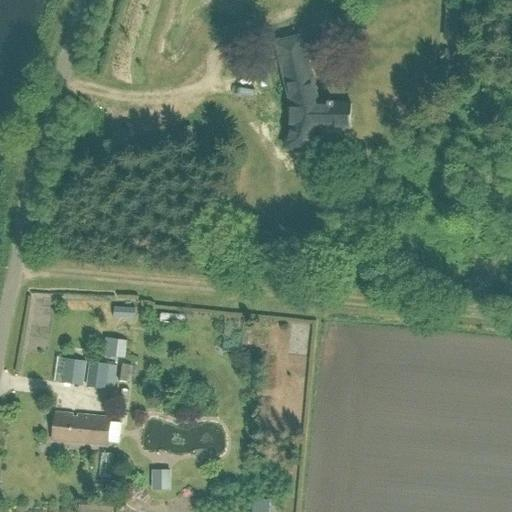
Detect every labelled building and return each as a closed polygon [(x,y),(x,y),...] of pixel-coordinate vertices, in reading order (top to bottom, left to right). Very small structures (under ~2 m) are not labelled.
[(328,104),(318,104),(300,38),(277,44),(292,108),(293,123),(285,148),(310,155),(313,144),(318,128),(352,128),(352,104),(334,104),(334,102),(328,102),(328,104)] [(114,302),(113,319),(136,320),(137,302),(114,302)] [(56,347),(76,348),(77,317),(58,316),(56,347)] [(106,341),(105,358),(124,360),(125,343),(106,341)] [(86,362),(67,359),(63,384),(83,386),(86,362)] [(91,362),(88,387),(114,391),(117,366),(91,362)] [(122,365),(119,383),(131,384),(134,366),(122,365)] [(55,414),(52,443),(108,448),(111,420),(55,414)] [(170,473),(152,473),(152,493),(170,493),(170,473)] [(269,511),(270,500),(253,500),(252,511),(269,511)] [(113,511),(113,503),(80,501),(80,510),(113,511)]
